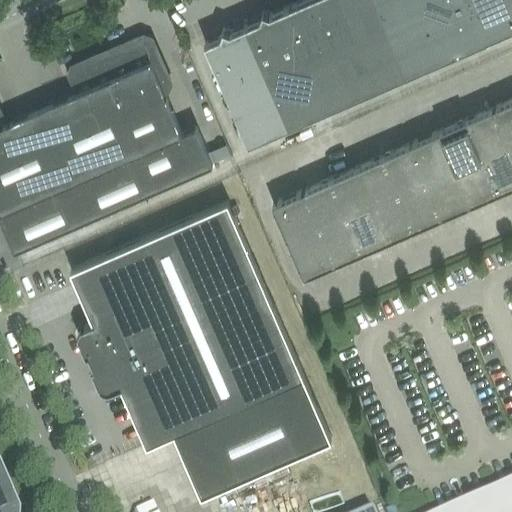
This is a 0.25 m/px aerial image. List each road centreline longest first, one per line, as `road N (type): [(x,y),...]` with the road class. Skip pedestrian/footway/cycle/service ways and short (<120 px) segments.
road 1 (unknown): [(511,55),(244,175),(187,39),(216,0)]
road 2 (unclassified): [(71,511),(0,345)]
